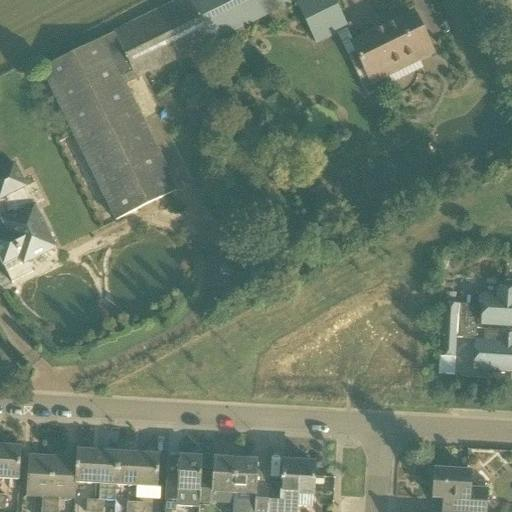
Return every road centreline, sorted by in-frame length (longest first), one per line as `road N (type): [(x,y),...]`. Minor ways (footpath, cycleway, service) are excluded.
road 1 (residential): [(0,408),(381,428)]
road 2 (residential): [(381,428),(511,432)]
